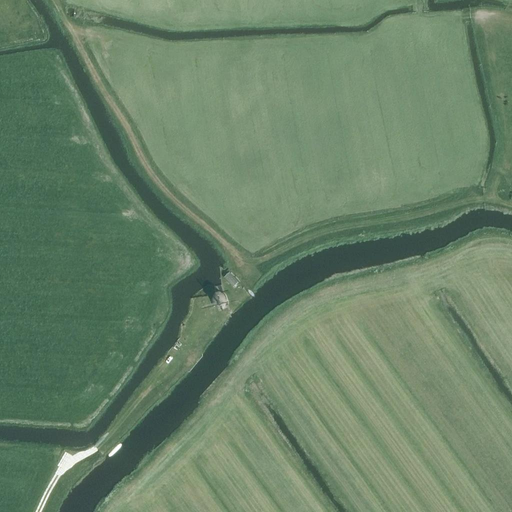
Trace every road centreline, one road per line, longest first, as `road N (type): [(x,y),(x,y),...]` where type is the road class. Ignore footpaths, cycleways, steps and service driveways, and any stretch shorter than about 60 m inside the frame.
road 1 (track): [(54,0),(160,184),(242,258),(257,264),(321,233),(473,198),(511,207)]
road 2 (track): [(173,354),(101,444),(67,460),(37,511)]
